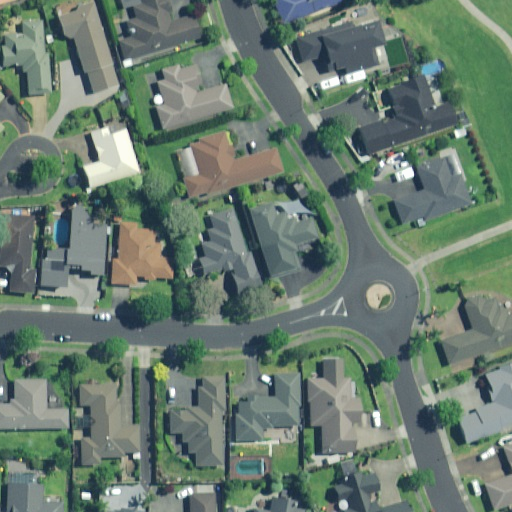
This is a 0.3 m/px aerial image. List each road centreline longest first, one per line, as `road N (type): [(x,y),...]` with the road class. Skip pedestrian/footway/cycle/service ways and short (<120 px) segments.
road 1 (residential): [(352,302),(236,336),(0,327)]
road 2 (residential): [(234,0),(345,195),(368,267)]
road 3 (residential): [(448,511),(387,324)]
road 4 (unknown): [(144,333),(145,495)]
road 5 (residential): [(0,176),(15,151),(46,145),(55,153),(53,176),(30,187)]
